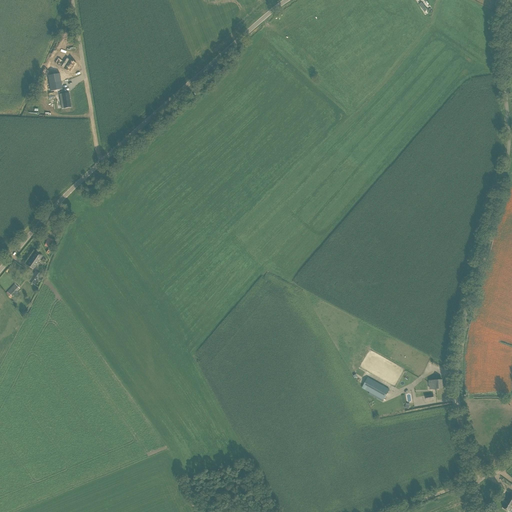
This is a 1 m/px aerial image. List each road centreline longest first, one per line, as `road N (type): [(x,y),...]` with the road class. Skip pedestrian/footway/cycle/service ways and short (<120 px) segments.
road 1 (unclassified): [(473,480),(458,353),(507,159),(499,0)]
road 2 (unclassified): [(0,269),(67,193),(285,0)]
